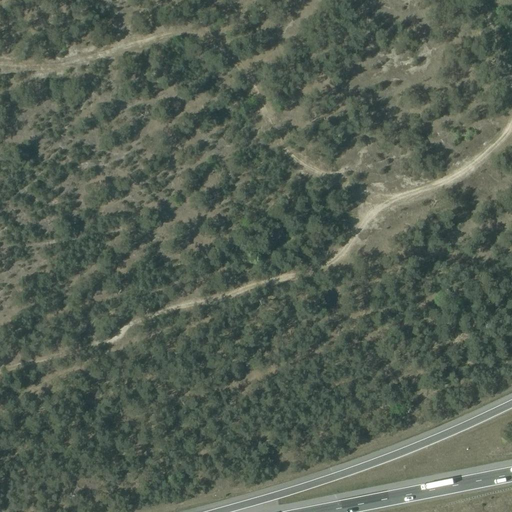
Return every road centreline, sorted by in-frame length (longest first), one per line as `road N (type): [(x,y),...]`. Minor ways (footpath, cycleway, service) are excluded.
road 1 (track): [(375,198),(342,253),(323,264),(0,375)]
road 2 (motorway): [(511,404),(375,464),(223,511)]
road 3 (motorway): [(511,474),(320,511)]
road 4 (track): [(375,198),(436,188),(511,127)]
